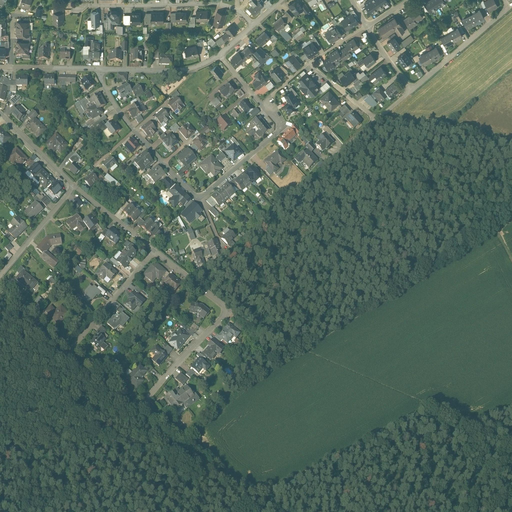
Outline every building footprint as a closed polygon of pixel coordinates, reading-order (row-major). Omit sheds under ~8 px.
[(31,0),(20,0),(19,6),(29,9),(31,0)] [(257,0),(249,0),(250,1),(248,3),(251,6),(249,8),(255,15),(258,11),(257,11),(263,6),(257,0)] [(386,0),(369,0),(368,1),(364,3),(371,13),(371,14),(388,2),(386,0)] [(428,0),(425,2),(430,11),(445,1),(444,0),(428,0)] [(497,6),(493,0),(488,0),(484,2),(484,3),(486,7),(488,11),(497,6)] [(297,2),(295,2),(295,1),(289,5),(296,14),(303,9),(301,6),(298,2),(297,2)] [(309,10),(305,3),(301,6),(303,9),(306,13),(309,10)] [(417,8),(410,13),(411,15),(404,19),(406,23),(407,24),(407,23),(409,27),(416,22),(415,21),(422,16),(420,13),(420,12),(419,12),(417,8)] [(480,10),(471,15),(475,23),(484,18),(480,10)] [(207,11),(196,12),(196,21),(207,21),(207,11)] [(98,12),(91,12),(91,26),(99,26),(99,20),(98,20),(98,12)] [(185,13),(176,13),(176,12),(175,12),(175,13),(176,22),(176,21),(186,21),(186,12),(185,12),(185,13)] [(225,15),(216,12),(214,19),(213,23),(222,26),(222,25),(225,15)] [(61,13),(53,13),(53,23),(63,24),(63,18),(61,18),(61,14),(61,13)] [(110,13),(107,13),(107,19),(107,25),(113,25),(113,23),(119,23),(119,14),(117,14),(110,13)] [(163,13),(151,13),(151,19),(151,22),(163,22),(163,13)] [(290,20),(285,13),(281,16),(287,22),(287,23),(290,20)] [(140,14),(130,14),(130,16),(130,24),(140,24),(140,14)] [(354,18),(352,14),(347,17),(352,27),(358,23),(354,18)] [(471,15),(462,20),(466,28),(475,23),(471,15)] [(281,16),(273,24),(279,30),(283,26),(287,22),(281,16)] [(352,27),(347,17),(341,21),(347,30),(352,27)] [(337,22),(334,18),(331,21),(335,27),(335,26),(339,31),(341,30),(337,22)] [(394,18),(378,28),(383,37),(395,29),(398,34),(404,30),(398,21),(397,22),(394,18)] [(232,25),(225,30),(227,32),(221,37),(225,41),(230,36),(231,37),(237,31),(232,25)] [(305,29),(303,25),(296,31),(297,32),(293,34),(298,40),(305,35),(302,31),(305,29)] [(335,27),(325,33),(331,42),(341,35),(339,31),(335,26),(335,27)] [(458,28),(449,33),(454,41),(462,36),(458,28)] [(290,36),(284,29),(280,33),(286,40),(290,36)] [(264,32),(256,39),(262,45),(270,38),(264,32)] [(394,33),(390,36),(392,39),(387,42),(393,50),(396,48),(400,46),(394,38),(397,37),(394,33)] [(449,33),(441,38),(445,46),(454,41),(449,33)] [(411,34),(401,41),(405,46),(415,39),(411,34)] [(319,44),(314,37),(310,40),(312,42),(316,47),(319,44)] [(358,47),(353,39),(345,45),(346,47),(350,52),(358,47)] [(312,42),(303,48),(309,57),(318,51),(316,47),(312,42)] [(49,45),(43,45),(43,50),(39,50),(39,59),(47,59),(48,52),(49,52),(49,45)] [(196,46),(185,50),(187,59),(199,55),(196,46)] [(253,52),(248,46),(239,54),(244,59),(245,60),(253,52)] [(259,47),(254,52),(259,58),(257,60),(259,62),(264,58),(262,56),(266,52),(259,47)] [(346,47),(338,52),(342,58),(343,60),(352,54),(350,52),(346,47)] [(436,47),(428,52),(432,60),(437,57),(441,55),(436,47)] [(279,53),(274,49),(270,53),(275,57),(279,53)] [(142,50),(133,50),(134,50),(134,61),(133,61),(142,62),(142,50)] [(337,50),(329,56),(330,58),(334,63),(342,58),(338,52),(337,50)] [(70,51),(60,51),(60,60),(70,60),(70,51)] [(121,51),(111,51),(111,55),(109,55),(108,61),(120,61),(121,51)] [(91,52),(89,52),(89,57),(89,60),(99,60),(99,52),(91,52)] [(410,61),(404,52),(398,57),(403,65),(406,63),(407,63),(410,61)] [(428,52),(419,57),(420,59),(423,65),(432,60),(428,52)] [(238,55),(237,54),(231,59),(237,66),(244,59),(239,54),(238,55)] [(363,60),(365,63),(368,67),(376,61),(370,54),(363,60)] [(294,57),(293,55),(292,55),(285,62),(293,71),(300,64),(294,57)] [(172,57),(160,56),(159,64),(172,64),(172,57)] [(320,57),(314,61),(316,66),(323,62),(320,57)] [(330,58),(328,60),(327,59),(323,62),(329,70),(330,70),(332,69),(333,67),(335,66),(334,63),(330,58)] [(223,74),(216,65),(210,70),(217,79),(223,74)] [(288,71),(281,65),(279,67),(284,74),(285,75),(288,71)] [(279,67),(278,67),(271,73),(277,80),(284,74),(279,67)] [(381,67),(373,73),(374,73),(377,77),(379,80),(386,74),(381,67)] [(349,71),(340,78),(346,85),(352,80),(355,78),(352,75),(349,71)] [(310,78),(306,74),(297,81),(301,86),(300,87),(306,93),(307,92),(311,97),(319,89),(314,83),(315,83),(310,78)] [(365,74),(360,78),(362,81),(363,82),(368,78),(365,74)] [(258,78),(253,82),(258,88),(267,82),(261,75),(258,78)] [(54,76),(45,76),(44,86),(54,86),(54,76)] [(66,77),(58,76),(58,82),(62,82),(61,86),(65,86),(66,82),(66,77)] [(27,77),(16,77),(16,86),(27,86),(27,77)] [(91,83),(88,78),(81,83),(87,91),(94,86),(92,82),(91,83)] [(230,81),(218,91),(222,95),(225,92),(226,94),(227,92),(228,93),(228,92),(230,95),(230,96),(237,90),(230,82),(230,81)] [(327,82),(320,87),(323,92),(330,86),(327,82)] [(394,83),(386,90),(391,96),(399,89),(394,83)] [(131,90),(127,84),(117,90),(122,99),(132,93),(131,90)] [(138,86),(131,90),(132,93),(135,98),(143,93),(138,86)] [(386,95),(379,87),(373,92),(379,101),(386,95)] [(244,95),(240,90),(235,94),(239,98),(244,95)] [(176,91),(171,95),(174,99),(176,97),(177,98),(180,95),(176,91)] [(339,103),(329,91),(320,98),(331,110),(339,103)] [(285,95),(289,104),(290,103),(292,106),(298,103),(291,92),(285,95)] [(15,99),(14,97),(9,101),(13,105),(21,98),(19,95),(15,99)] [(99,95),(94,98),(89,101),(92,105),(95,103),(96,106),(93,107),(88,111),(87,111),(92,120),(99,117),(102,114),(100,109),(105,106),(103,102),(99,95)] [(369,95),(364,99),(367,102),(367,101),(370,104),(372,106),(376,103),(369,95)] [(89,101),(87,96),(79,102),(84,113),(87,111),(88,111),(93,107),(92,105),(89,101)] [(174,99),(168,105),(174,112),(177,109),(180,112),(184,108),(181,105),(182,104),(177,98),(176,97),(174,99)] [(220,103),(216,98),(209,104),(212,108),(214,106),(215,107),(220,103)] [(246,101),(239,106),(246,114),(253,109),(246,101)] [(84,113),(79,102),(75,104),(81,115),(84,113)] [(137,104),(137,103),(132,106),(130,107),(132,110),(132,109),(134,112),(133,112),(136,116),(136,117),(144,112),(142,108),(140,109),(137,104)] [(289,104),(283,108),(283,107),(287,113),(286,114),(288,117),(296,113),(292,106),(290,103),(289,104)] [(25,114),(17,106),(11,112),(19,120),(25,114)] [(253,117),(260,112),(257,107),(249,112),(253,117)] [(347,107),(342,112),(345,115),(350,110),(347,107)] [(163,109),(154,117),(160,124),(164,121),(166,124),(170,121),(167,117),(168,116),(163,109)] [(37,116),(32,111),(27,117),(32,121),(34,118),(37,116)] [(353,112),(345,119),(354,128),(361,121),(353,112)] [(219,115),(213,121),(215,124),(217,123),(216,123),(222,118),(219,115)] [(100,119),(95,123),(97,126),(99,125),(103,122),(107,119),(106,119),(105,116),(100,119)] [(140,116),(135,119),(138,124),(143,120),(140,116)] [(208,116),(203,120),(207,125),(212,120),(208,116)] [(228,121),(226,119),(227,119),(224,116),(222,118),(216,123),(217,123),(222,129),(224,127),(226,128),(231,124),(229,120),(228,121)] [(262,121),(259,117),(252,122),(256,126),(262,121)] [(46,130),(34,118),(32,121),(26,127),(28,130),(30,128),(35,133),(39,137),(46,130)] [(113,121),(106,126),(103,122),(99,125),(104,132),(108,129),(112,135),(113,136),(120,130),(118,127),(117,127),(113,121)] [(262,121),(256,126),(263,135),(269,129),(262,121)] [(150,122),(141,129),(147,136),(150,133),(153,136),(156,133),(157,133),(156,132),(154,129),(155,128),(150,122)] [(178,129),(175,125),(170,129),(174,133),(178,129)] [(189,126),(186,129),(184,127),(180,131),(186,139),(194,132),(189,126)] [(300,132),(294,126),(291,128),(297,134),(300,132)] [(332,132),(327,126),(322,130),(325,133),(328,136),(332,132)] [(10,138),(0,128),(0,141),(3,145),(10,138)] [(108,129),(104,132),(109,139),(109,138),(112,135),(108,129)] [(164,133),(160,129),(156,132),(157,133),(156,133),(160,137),(164,134),(164,133)] [(252,129),(246,134),(249,138),(255,133),(252,129)] [(290,129),(282,137),(283,138),(287,143),(288,142),(290,141),(290,140),(296,136),(290,129)] [(325,133),(320,137),(322,139),(316,145),(322,152),(326,149),(333,142),(328,136),(325,133)] [(177,142),(171,134),(167,137),(163,141),(167,145),(169,143),(172,147),(177,142)] [(56,135),(45,146),(51,152),(56,147),(58,149),(58,150),(59,150),(62,152),(68,146),(56,135)] [(201,135),(193,142),(195,144),(199,149),(200,150),(204,146),(203,144),(206,141),(201,135)] [(129,138),(122,144),(124,147),(125,146),(131,141),(129,138)] [(287,143),(283,138),(281,140),(280,138),(277,141),(280,144),(282,147),(285,150),(290,146),(287,143)] [(131,141),(125,146),(132,153),(139,147),(137,144),(135,142),(132,139),(131,141)] [(315,148),(310,143),(306,147),(311,152),(315,148)] [(234,144),(228,149),(229,150),(226,153),(233,161),(242,153),(234,144)] [(27,160),(16,149),(7,158),(11,162),(14,159),(20,166),(27,160)] [(188,150),(178,158),(185,166),(186,167),(188,165),(195,159),(188,150)] [(317,160),(308,150),(300,158),(309,167),(317,160)] [(285,160),(278,151),(265,162),(269,167),(273,172),(274,172),(275,171),(276,171),(278,169),(277,167),(275,165),(279,161),(281,163),(285,160)] [(144,152),(138,158),(138,157),(135,159),(136,160),(134,161),(135,162),(141,170),(142,171),(153,162),(144,152)] [(222,152),(216,157),(220,163),(226,158),(222,152)] [(75,154),(69,160),(74,164),(75,165),(80,161),(81,160),(75,154)] [(116,164),(111,157),(103,165),(108,171),(116,164)] [(211,157),(200,166),(206,172),(210,169),(212,172),(211,173),(214,176),(219,172),(218,171),(222,168),(211,157)] [(34,162),(30,159),(25,164),(29,167),(34,162)] [(135,162),(127,169),(133,177),(141,170),(135,162)] [(36,164),(28,172),(34,178),(34,177),(42,170),(36,164)] [(75,165),(74,164),(69,169),(75,175),(80,170),(75,165)] [(165,174),(158,166),(151,172),(147,175),(154,183),(165,174)] [(258,173),(256,170),(256,169),(255,168),(254,168),(253,167),(246,172),(247,173),(253,181),(255,182),(261,176),(260,175),(260,174),(259,173),(258,173)] [(273,172),(269,167),(265,170),(269,175),(273,172)] [(149,169),(142,176),(144,178),(147,175),(151,172),(149,169)] [(53,182),(42,170),(34,177),(46,189),(52,183),(53,182)] [(253,181),(247,173),(245,175),(251,183),(253,181)] [(92,174),(84,181),(90,187),(98,180),(92,174)] [(234,181),(237,184),(242,190),(251,183),(245,175),(243,174),(234,181)] [(114,179),(108,175),(104,178),(111,183),(114,179)] [(112,185),(104,178),(101,181),(109,188),(112,185)] [(170,182),(166,178),(163,180),(161,182),(166,187),(171,183),(170,183),(170,182)] [(170,182),(170,183),(171,183),(166,187),(170,190),(175,185),(172,181),(170,182)] [(61,189),(55,183),(54,184),(52,183),(51,184),(52,186),(48,190),(54,196),(61,189)] [(232,189),(227,184),(222,188),(229,197),(235,193),(232,189)] [(186,195),(175,185),(170,190),(169,191),(174,196),(169,202),(174,207),(177,204),(179,202),(186,195)] [(229,197),(222,188),(216,193),(224,202),(229,197)] [(224,202),(216,193),(211,197),(217,204),(219,206),(224,202)] [(186,195),(179,202),(184,207),(191,200),(186,195)] [(41,201),(36,196),(33,199),(35,201),(39,205),(42,202),(41,201)] [(51,201),(46,196),(41,201),(42,202),(46,206),(51,201)] [(77,197),(71,203),(77,209),(83,204),(77,197)] [(217,204),(211,197),(209,199),(213,204),(211,205),(212,207),(213,207),(217,204)] [(35,201),(24,213),(32,220),(43,209),(39,205),(35,201)] [(126,202),(120,209),(121,208),(124,211),(129,206),(125,203),(126,202)] [(124,211),(123,212),(128,217),(135,209),(130,205),(129,206),(124,211)] [(196,205),(189,211),(187,209),(185,211),(181,215),(182,216),(189,223),(195,217),(197,219),(201,215),(199,213),(202,211),(196,205)] [(213,207),(212,207),(209,211),(215,217),(218,213),(213,207)] [(140,214),(135,209),(128,217),(134,222),(138,217),(140,214)] [(77,216),(69,221),(66,223),(69,227),(71,230),(77,226),(81,232),(86,228),(82,223),(83,222),(77,215),(77,216)] [(98,224),(92,216),(83,222),(89,230),(98,224)] [(17,218),(11,224),(14,227),(8,232),(15,239),(27,227),(17,218)] [(153,224),(148,219),(145,223),(141,227),(147,231),(153,224)] [(145,223),(142,220),(137,225),(140,228),(141,227),(145,223)] [(153,224),(147,231),(152,236),(153,235),(157,231),(158,229),(159,229),(153,224)] [(119,233),(115,230),(112,228),(109,232),(106,236),(108,237),(109,238),(110,239),(112,241),(113,241),(116,244),(122,236),(119,234),(119,233)] [(106,229),(101,235),(105,238),(108,237),(106,236),(109,232),(106,229)] [(157,231),(153,235),(157,239),(161,235),(157,231)] [(230,231),(225,236),(225,235),(222,239),(228,245),(235,237),(230,231)] [(14,240),(10,235),(6,239),(10,243),(10,244),(14,240)] [(60,235),(48,237),(44,239),(39,246),(46,252),(51,246),(60,244),(59,239),(61,239),(60,235)] [(216,240),(208,243),(210,250),(212,249),(218,246),(216,240)] [(9,243),(4,247),(8,252),(13,248),(9,243)] [(127,249),(116,261),(124,268),(128,265),(127,264),(129,262),(130,262),(132,260),(131,259),(135,255),(135,252),(133,250),(134,247),(131,244),(127,249)] [(46,252),(39,246),(36,249),(43,254),(44,255),(46,253),(47,253),(46,252)] [(218,246),(212,249),(215,256),(216,260),(222,255),(218,246)] [(199,249),(193,251),(195,258),(193,258),(195,262),(196,261),(198,266),(205,264),(199,249)] [(58,262),(50,255),(48,258),(45,261),(54,268),(58,262)] [(79,273),(83,270),(76,264),(73,267),(79,273)] [(108,266),(106,264),(100,271),(97,275),(103,280),(103,279),(106,276),(111,280),(110,279),(115,273),(116,274),(117,273),(110,267),(110,268),(108,266)] [(158,265),(152,266),(144,275),(148,278),(148,279),(150,281),(151,281),(152,282),(156,277),(162,270),(163,270),(158,265)] [(162,270),(156,277),(160,280),(163,276),(165,273),(162,270)] [(24,272),(23,271),(19,274),(16,279),(20,283),(20,282),(24,285),(24,286),(25,285),(30,290),(30,291),(37,283),(24,272)] [(170,275),(163,283),(169,287),(176,279),(170,275)] [(176,279),(169,287),(174,292),(181,284),(176,279)] [(91,287),(86,292),(85,291),(80,297),(88,303),(87,302),(90,299),(92,300),(94,298),(93,297),(96,294),(98,296),(101,293),(94,286),(92,288),(91,287)] [(141,290),(136,286),(132,291),(134,292),(137,295),(141,290)] [(134,292),(128,299),(129,299),(124,305),(131,311),(137,304),(135,302),(136,301),(141,306),(145,301),(137,295),(134,292)] [(205,308),(204,308),(202,306),(198,305),(191,304),(190,312),(198,314),(204,319),(209,312),(205,308)] [(125,309),(120,305),(116,310),(120,314),(122,313),(125,309)] [(54,313),(50,317),(58,325),(62,321),(62,320),(64,318),(65,319),(69,315),(61,306),(55,312),(54,313)] [(120,314),(117,318),(114,316),(113,316),(114,316),(107,324),(107,323),(107,324),(115,330),(120,324),(123,327),(129,319),(122,313),(120,314)] [(199,328),(194,324),(189,329),(194,333),(199,328)] [(219,336),(219,337),(222,339),(227,344),(233,336),(236,338),(239,333),(229,325),(219,336)] [(189,337),(180,330),(177,334),(176,334),(175,333),(174,334),(173,334),(172,335),(172,336),(173,337),(173,338),(169,344),(177,351),(189,337)] [(101,336),(98,333),(94,338),(95,339),(90,344),(97,349),(105,340),(101,336)] [(213,340),(208,346),(209,346),(210,347),(204,353),(204,354),(208,357),(211,360),(218,352),(220,354),(223,349),(217,344),(213,340)] [(172,350),(167,346),(162,352),(167,356),(172,350)] [(162,352),(160,351),(155,347),(151,352),(156,356),(152,361),(159,367),(161,364),(167,357),(167,356),(162,352)] [(199,359),(194,365),(193,365),(191,368),(198,374),(202,368),(206,371),(205,371),(206,372),(209,367),(206,364),(202,360),(199,358),(199,359)] [(144,369),(139,365),(132,373),(127,380),(126,380),(137,389),(143,382),(140,379),(146,372),(147,372),(144,369)] [(153,369),(147,365),(144,369),(147,372),(146,372),(148,374),(153,369)] [(132,373),(128,369),(122,376),(127,380),(132,373)] [(190,369),(185,375),(190,379),(195,373),(190,369)] [(181,374),(175,380),(182,386),(188,380),(181,374)] [(178,391),(176,393),(174,391),(164,399),(174,412),(183,405),(194,397),(193,396),(187,387),(179,392),(178,391)] [(194,397),(183,405),(186,408),(199,399),(196,396),(195,394),(193,396),(194,397)] [(186,428),(176,420),(172,425),(181,433),(186,428)]
